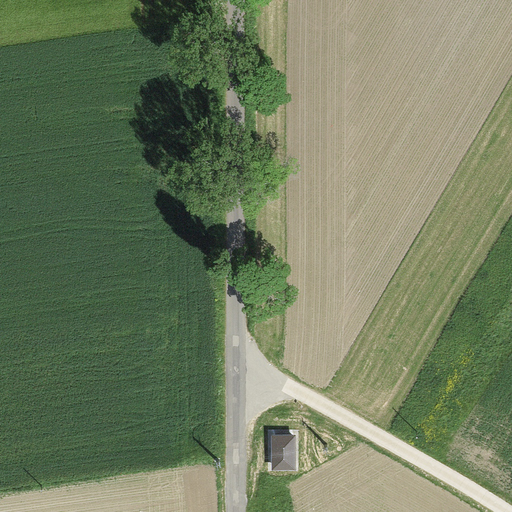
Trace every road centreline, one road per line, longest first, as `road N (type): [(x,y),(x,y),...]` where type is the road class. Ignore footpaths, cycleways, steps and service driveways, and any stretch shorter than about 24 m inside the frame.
road 1 (unclassified): [(236,511),(237,0)]
road 2 (track): [(510,511),(303,394),(235,378)]
